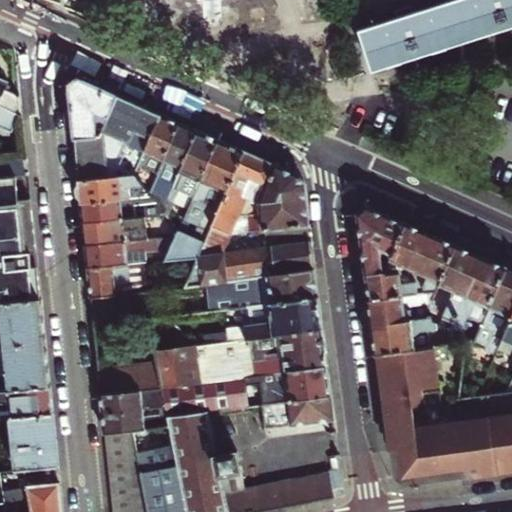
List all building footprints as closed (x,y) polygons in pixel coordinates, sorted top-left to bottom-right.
[(511,0),(452,0),(413,13),(397,18),(360,30),(372,70),(511,27),(511,0)] [(394,11),(397,18),(413,13),(410,5),(403,8),(394,11)] [(78,76),(73,80),(109,115),(118,95),(99,86),(78,76)] [(0,119),(14,126),(19,114),(22,116),(19,96),(4,88),(6,82),(0,79),(0,119)] [(99,136),(109,115),(73,80),(68,84),(72,114),(74,138),(99,136)] [(99,136),(74,138),(77,161),(79,181),(134,174),(137,169),(161,114),(140,104),(118,95),(109,115),(99,136)] [(161,114),(137,169),(142,171),(145,167),(156,173),(178,122),(171,118),(161,114)] [(178,122),(156,173),(148,192),(151,195),(157,203),(162,210),(195,130),(187,126),(178,122)] [(195,130),(162,210),(165,213),(168,216),(173,202),(188,209),(217,139),(206,135),(195,130)] [(217,139),(188,209),(184,218),(199,225),(193,236),(179,230),(176,234),(172,247),(167,258),(197,255),(199,254),(212,225),(243,152),(231,146),(217,139)] [(243,152),(212,225),(231,234),(247,196),(259,202),(275,165),(258,158),(243,152)] [(26,158),(0,160),(0,176),(16,175),(27,174),(26,158)] [(266,231),(268,247),(311,243),(304,184),(296,174),(287,170),(275,165),(259,202),(247,196),(231,234),(230,234),(249,232),(266,231)] [(80,193),(81,203),(151,195),(148,192),(134,174),(79,181),(80,193)] [(0,301),(35,298),(32,264),(30,250),(23,250),(22,236),(29,235),(26,204),(19,205),(18,199),(16,175),(0,176),(0,301)] [(83,215),(84,222),(136,217),(136,204),(157,203),(151,195),(81,203),(83,215)] [(22,236),(23,250),(30,250),(36,250),(35,242),(30,197),(18,199),(19,205),(26,204),(29,235),(22,236)] [(385,273),(389,273),(388,262),(406,222),(388,214),(367,205),(357,212),(365,273),(384,271),(385,273)] [(85,232),(86,243),(176,234),(179,230),(168,216),(165,213),(136,217),(84,222),(85,232)] [(417,276),(420,270),(427,254),(423,252),(431,234),(420,229),(406,222),(388,262),(389,273),(402,271),(401,260),(414,266),(411,269),(411,274),(417,276)] [(212,225),(199,254),(222,252),(230,234),(231,234),(212,225)] [(89,266),(143,261),(142,251),(159,249),(159,248),(172,247),(176,234),(86,243),(88,257),(89,266)] [(427,254),(420,270),(417,276),(417,287),(423,287),(423,292),(436,290),(457,245),(444,239),(431,234),(423,252),(427,254)] [(207,283),(314,269),(313,257),(311,243),(268,247),(222,252),(199,254),(197,255),(185,285),(207,283)] [(441,316),(452,320),(465,293),(469,295),(477,278),(473,276),(481,256),(469,251),(457,245),(436,290),(432,300),(430,300),(432,314),(432,321),(437,324),(441,316)] [(465,318),(481,325),(506,268),(494,262),(481,256),(473,276),(477,278),(469,295),(465,293),(452,320),(462,325),(465,318)] [(90,283),(92,297),(141,291),(153,290),(152,278),(146,278),(145,261),(143,261),(89,266),(90,283)] [(35,298),(41,298),(37,264),(32,264),(35,298)] [(500,344),(511,315),(511,270),(506,268),(481,325),(474,341),(465,342),(464,351),(469,353),(473,344),(495,353),(500,344)] [(210,311),(248,306),(318,297),(316,285),(314,269),(207,283),(210,311)] [(368,299),(417,293),(417,287),(417,276),(411,274),(403,271),(402,271),(389,273),(385,273),(384,271),(365,273),(367,288),(368,299)] [(370,313),(372,326),(392,324),(391,319),(432,314),(430,300),(432,300),(436,290),(423,292),(417,293),(368,299),(370,313)] [(141,291),(92,297),(95,325),(144,319),(141,291)] [(204,344),(322,329),(320,313),(318,297),(248,306),(251,323),(239,325),(236,328),(237,335),(234,335),(232,333),(226,334),(226,331),(203,334),(204,344)] [(42,311),(41,298),(35,298),(0,301),(0,310),(1,318),(5,355),(0,355),(0,368),(1,374),(7,373),(9,391),(50,386),(42,311)] [(376,354),(429,346),(431,343),(430,335),(428,332),(441,331),(440,327),(437,324),(432,321),(432,314),(391,319),(392,324),(372,326),(374,342),(376,354)] [(511,315),(500,344),(511,349),(511,315)] [(245,376),(278,372),(327,366),(324,345),(322,329),(204,344),(153,350),(156,360),(163,386),(245,376)] [(457,336),(447,337),(448,344),(459,342),(457,336)] [(405,469),(411,471),(419,460),(413,421),(411,402),(418,401),(420,400),(423,396),(423,392),(421,385),(439,382),(434,346),(429,346),(376,354),(378,372),(382,391),(385,392),(388,391),(390,391),(392,406),(387,406),(385,409),(386,428),(388,447),(399,446),(402,461),(403,464),(405,469)] [(100,380),(102,394),(163,386),(156,360),(99,366),(100,380)] [(210,411),(262,405),(331,396),(329,381),(327,366),(278,372),(279,381),(260,384),(261,391),(247,393),(245,376),(163,386),(165,395),(167,405),(169,415),(170,416),(210,411)] [(382,400),(386,428),(385,409),(387,406),(392,406),(390,391),(388,391),(385,392),(382,391),(378,372),(382,400)] [(0,418),(10,418),(53,414),(51,399),(50,386),(9,391),(0,391),(0,418)] [(103,405),(104,413),(140,409),(140,398),(165,395),(163,386),(102,394),(103,405)] [(265,429),(333,420),(332,409),(331,396),(262,405),(265,429)] [(105,423),(106,432),(133,429),(142,428),(142,418),(169,415),(167,405),(140,409),(104,413),(105,423)] [(492,474),(511,471),(511,409),(457,416),(463,467),(464,471),(465,474),(467,475),(476,476),(492,474)] [(333,489),(343,487),(341,472),(245,492),(238,452),(216,453),(210,411),(170,416),(175,444),(188,511),(256,511),(335,496),(333,489)] [(53,414),(10,418),(16,470),(23,470),(58,466),(55,439),(53,414)] [(440,470),(463,467),(457,416),(413,421),(419,460),(411,471),(416,473),(440,470)] [(148,511),(137,450),(133,429),(106,432),(111,481),(113,511),(148,511)] [(137,450),(148,511),(188,511),(175,444),(137,450)] [(30,511),(62,511),(61,503),(58,466),(23,470),(27,487),(30,511)] [(30,511),(27,487),(4,492),(7,511),(30,511)]
